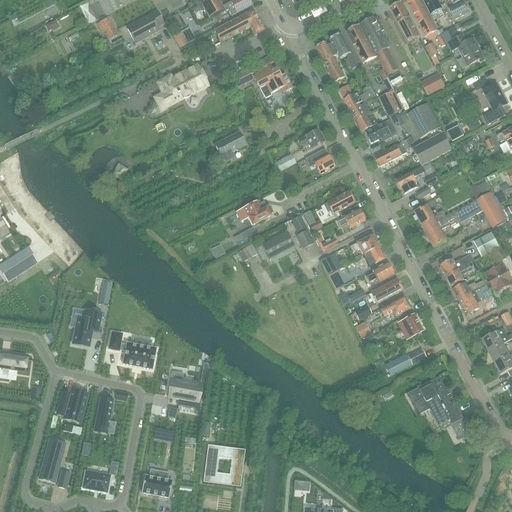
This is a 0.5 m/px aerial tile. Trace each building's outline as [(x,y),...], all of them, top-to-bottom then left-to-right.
[(198,0),(209,20),(224,12),(217,0),(198,0)] [(226,5),(223,7),(226,11),(226,12),(229,11),(232,17),(236,14),(236,15),(237,16),(238,15),(252,8),(251,7),(247,0),(235,0),(230,3),(226,5)] [(406,0),(426,39),(427,38),(429,42),(439,37),(438,37),(441,35),(439,31),(437,32),(420,0),(406,0)] [(442,10),(437,0),(422,0),(431,16),(442,10)] [(420,38),(402,2),(391,8),(409,43),(420,38)] [(466,8),(463,2),(452,7),(449,2),(445,4),(448,9),(455,22),(469,14),(469,13),(469,12),(467,9),(466,8)] [(250,29),(254,37),(264,32),(253,11),(214,32),(221,44),(250,29)] [(157,12),(127,29),(135,45),(159,32),(157,29),(164,25),(157,12)] [(360,25),(388,76),(391,81),(401,76),(396,65),(392,58),(387,49),(390,48),(381,32),(384,31),(377,18),(375,19),(374,17),(360,25)] [(108,18),(96,25),(100,32),(112,25),(108,18)] [(50,32),(59,27),(56,21),(47,26),(50,32)] [(346,32),(364,64),(377,57),(359,25),(346,32)] [(449,31),(441,35),(445,43),(453,39),(449,31)] [(181,33),(173,37),(180,49),(187,45),(184,39),(181,33)] [(338,56),(340,60),(347,57),(348,60),(347,61),(352,71),(359,67),(342,35),(330,42),(332,44),(338,56)] [(459,38),(446,45),(451,54),(458,50),(462,59),(458,61),(463,70),(467,67),(473,64),(484,58),(474,40),(467,43),(463,36),(459,38)] [(446,46),(441,37),(437,39),(442,48),(446,46)] [(317,49),(324,63),(334,57),(338,56),(332,44),(328,46),(327,43),(317,49)] [(434,44),(426,49),(431,59),(436,56),(439,55),(434,44)] [(436,56),(431,59),(434,64),(435,66),(440,64),(436,56)] [(324,63),(335,84),(345,78),(343,73),(344,73),(343,69),(341,70),(334,57),(324,63)] [(238,89),(253,81),(259,91),(260,91),(265,101),(272,97),(271,96),(281,91),(283,95),(292,89),(285,76),(280,78),(276,70),(272,72),(269,67),(272,65),(268,58),(259,63),(260,66),(256,68),(255,65),(232,78),(238,89)] [(199,68),(159,89),(164,99),(162,100),(167,110),(197,95),(198,97),(208,92),(207,90),(209,89),(199,68)] [(385,72),(380,75),(388,88),(390,92),(394,90),(385,72)] [(429,97),(446,89),(439,75),(422,84),(429,97)] [(482,92),(493,112),(482,118),(488,126),(506,117),(501,109),(508,105),(496,84),(490,87),(486,79),(473,85),(477,92),(483,89),(484,91),(482,92)] [(343,99),(352,94),(348,86),(339,91),(343,99)] [(364,96),(360,98),(364,104),(363,104),(364,105),(372,100),(376,97),(370,86),(362,91),(364,96)] [(394,92),(380,99),(390,117),(404,110),(394,92)] [(344,101),(350,112),(361,106),(360,104),(363,103),(363,104),(364,104),(360,98),(357,93),(344,101)] [(350,112),(356,122),(367,116),(371,114),(366,104),(361,107),(361,106),(350,112)] [(413,150),(416,156),(414,157),(414,156),(413,157),(415,160),(417,164),(417,163),(419,162),(422,168),(453,151),(443,134),(441,129),(428,104),(408,115),(420,140),(428,136),(430,141),(413,150)] [(369,120),(367,116),(356,122),(363,133),(373,127),(378,124),(374,117),(369,120)] [(395,116),(391,118),(394,126),(399,123),(397,119),(395,116)] [(384,125),(366,134),(371,145),(382,139),(384,143),(398,135),(391,121),(384,125)] [(447,133),(453,143),(464,137),(459,127),(447,133)] [(511,129),(497,137),(501,144),(504,142),(505,144),(502,146),(507,157),(511,154),(511,152),(511,151),(511,129)] [(305,138),(298,141),(301,147),(302,147),(306,145),(308,143),(312,150),(325,144),(318,131),(305,138)] [(214,146),(224,164),(234,159),(232,154),(246,147),(239,133),(214,146)] [(491,139),(485,142),(486,144),(488,147),(489,150),(495,147),(491,139)] [(397,146),(388,150),(394,161),(402,156),(407,154),(405,151),(404,148),(409,145),(406,141),(397,146)] [(325,150),(306,161),(310,168),(314,166),(320,176),(335,168),(325,150)] [(388,150),(375,157),(380,167),(394,161),(388,150)] [(278,175),(296,165),(291,155),(273,165),(278,175)] [(118,165),(112,176),(122,181),(128,170),(118,165)] [(421,168),(412,173),(396,181),(398,185),(397,186),(399,190),(401,190),(405,197),(419,189),(416,184),(417,183),(415,179),(424,174),(421,168)] [(496,174),(486,180),(489,184),(499,179),(496,174)] [(310,175),(305,178),(308,185),(313,182),(310,175)] [(436,176),(424,182),(427,187),(439,181),(436,176)] [(486,183),(478,187),(483,196),(491,192),(486,183)] [(507,184),(500,188),(503,193),(510,189),(507,184)] [(431,193),(428,188),(416,194),(419,200),(431,193)] [(326,204),(321,207),(325,215),(330,212),(332,216),(354,204),(348,193),(326,204)] [(434,220),(422,226),(434,249),(448,242),(442,231),(450,227),(451,229),(484,212),(493,230),(497,228),(507,222),(504,215),(492,193),(446,217),(441,220),(441,221),(436,223),(434,220)] [(503,193),(496,197),(500,206),(508,202),(503,193)] [(259,202),(236,214),(241,224),(248,220),(252,227),(271,217),(270,216),(273,215),(269,209),(267,210),(264,203),(261,205),(259,202)] [(415,213),(422,226),(434,220),(436,223),(441,221),(441,220),(446,217),(443,212),(438,214),(437,211),(432,213),(429,206),(415,213)] [(359,210),(343,218),(344,220),(337,223),(340,228),(347,225),(350,230),(353,228),(356,229),(362,226),(362,224),(365,222),(364,220),(365,219),(363,216),(362,215),(359,210)] [(301,217),(300,218),(292,222),(298,234),(308,229),(301,217)] [(319,221),(310,226),(313,233),(323,228),(319,221)] [(234,239),(237,243),(236,243),(239,249),(254,241),(252,237),(257,235),(253,228),(240,235),(240,236),(234,239)] [(493,230),(491,231),(494,237),(500,233),(497,228),(493,230)] [(303,250),(314,244),(308,232),(297,237),(303,250)] [(262,246),(270,260),(295,247),(287,233),(262,246)] [(482,259),(491,254),(500,249),(501,249),(492,234),(474,243),(482,259)] [(321,236),(315,239),(318,244),(321,243),(324,241),(321,236)] [(359,250),(362,257),(379,248),(373,236),(350,248),(353,254),(359,250)] [(318,244),(320,247),(323,253),(338,246),(335,240),(323,246),(321,243),(318,244)] [(238,253),(243,263),(258,255),(252,245),(238,253)] [(386,260),(379,248),(362,257),(366,255),(370,262),(367,263),(369,267),(372,266),(372,267),(386,260)] [(28,249),(0,266),(0,269),(8,282),(37,263),(28,249)] [(500,249),(491,254),(497,265),(505,260),(506,260),(504,257),(500,249)] [(320,262),(327,276),(337,271),(330,257),(320,262)] [(444,273),(446,277),(468,265),(466,261),(464,262),(462,259),(455,263),(453,259),(440,266),(441,268),(440,269),(443,274),(444,273)] [(459,270),(446,277),(452,288),(465,281),(462,277),(468,274),(467,271),(474,268),(477,266),(474,262),(468,265),(464,267),(459,270)] [(379,284),(394,276),(388,263),(372,271),(374,274),(367,278),(370,283),(376,280),(379,284)] [(487,278),(494,291),(496,295),(499,294),(499,293),(511,286),(511,287),(511,286),(511,281),(505,269),(504,269),(503,266),(501,267),(500,267),(488,274),(486,275),(488,278),(487,278)] [(337,272),(328,277),(332,285),(342,281),(337,272)] [(382,288),(370,294),(376,305),(380,303),(385,301),(384,300),(388,299),(402,291),(397,280),(382,288)] [(453,290),(459,301),(487,286),(485,281),(476,286),(475,284),(468,287),(466,283),(453,290)] [(103,284),(99,304),(108,306),(112,286),(103,284)] [(465,312),(467,311),(470,316),(480,311),(477,304),(480,303),(490,298),(493,296),(487,286),(459,301),(461,305),(460,306),(462,311),(464,310),(465,312)] [(339,298),(344,308),(352,304),(347,294),(339,298)] [(382,309),(385,316),(386,317),(392,313),(395,318),(410,310),(410,308),(410,306),(409,304),(407,303),(404,298),(382,309)] [(362,310),(355,313),(359,321),(366,318),(372,315),(367,307),(362,310)] [(77,319),(72,345),(90,348),(93,332),(99,333),(102,315),(84,312),(83,320),(77,319)] [(414,316),(397,325),(405,341),(423,332),(414,316)] [(361,326),(355,329),(361,339),(367,336),(371,334),(365,323),(361,326)] [(486,339),(482,341),(488,353),(504,344),(510,341),(511,340),(511,325),(510,326),(508,327),(509,328),(511,334),(511,335),(508,337),(504,330),(498,333),(493,336),(490,330),(484,334),(486,339)] [(119,352),(120,351),(125,352),(123,365),(152,371),(156,349),(150,348),(152,342),(143,340),(142,346),(127,344),(126,346),(121,344),(123,335),(112,332),(108,350),(119,352)] [(488,353),(495,365),(510,356),(504,344),(488,353)] [(408,357),(412,365),(426,359),(422,350),(408,357)] [(0,356),(0,369),(25,373),(27,356),(1,353),(1,357),(0,356)] [(406,356),(385,366),(391,376),(412,366),(406,356)] [(495,365),(497,368),(501,376),(508,373),(511,378),(511,377),(511,359),(510,356),(495,365)] [(204,364),(201,382),(207,383),(211,365),(204,364)] [(173,381),(170,399),(180,400),(179,406),(199,410),(200,403),(199,403),(202,386),(183,382),(184,375),(172,373),(171,381),(173,381)] [(382,374),(379,375),(382,381),(388,378),(387,376),(386,376),(385,374),(384,373),(382,374)] [(450,421),(452,426),(464,419),(455,402),(453,403),(440,378),(407,395),(418,417),(430,411),(439,427),(450,421)] [(32,388),(30,398),(38,400),(41,390),(32,388)] [(63,392),(57,415),(64,417),(65,416),(81,420),(88,396),(71,391),(70,394),(63,392)] [(391,391),(383,396),(386,401),(394,396),(391,391)] [(100,399),(94,431),(107,434),(113,436),(116,424),(110,422),(113,402),(100,399)] [(170,409),(168,419),(177,421),(179,411),(170,409)] [(453,429),(456,435),(467,430),(464,423),(458,426),(456,428),(453,429)] [(164,431),(162,441),(172,443),(174,433),(164,431)] [(49,441),(39,479),(55,483),(65,445),(49,441)] [(204,483),(222,485),(240,488),(244,451),(208,447),(204,483)] [(112,462),(109,475),(117,477),(119,464),(112,462)] [(85,471),(82,489),(97,492),(107,494),(110,476),(85,471)] [(145,477),(142,494),(169,499),(172,482),(167,481),(159,479),(160,473),(151,471),(150,478),(145,477)] [(62,472),(58,488),(66,490),(70,474),(62,472)] [(295,482),(294,491),(309,493),(310,484),(295,482)]
